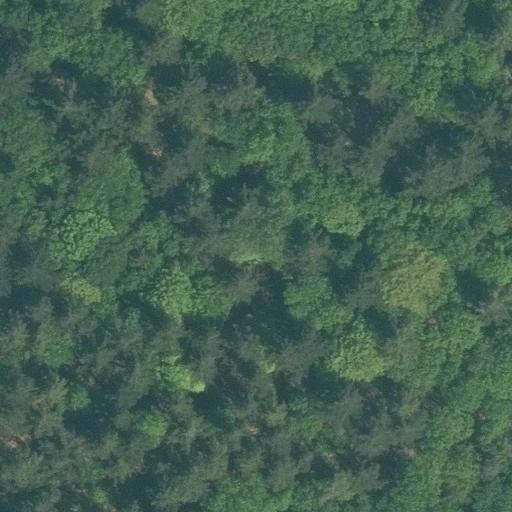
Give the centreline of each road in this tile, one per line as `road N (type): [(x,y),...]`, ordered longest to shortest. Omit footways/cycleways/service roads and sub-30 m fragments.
road 1 (track): [(0,20),(511,300)]
road 2 (track): [(428,511),(511,343)]
